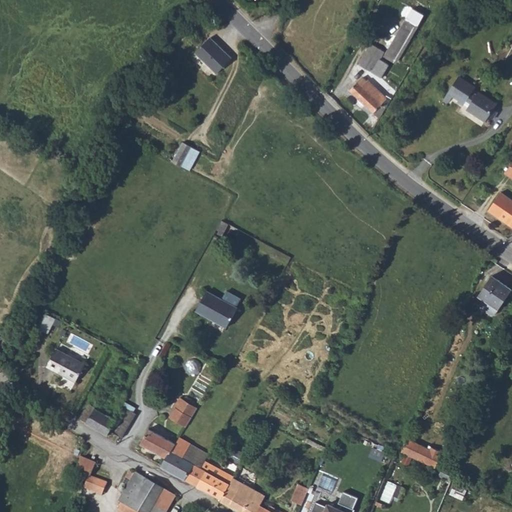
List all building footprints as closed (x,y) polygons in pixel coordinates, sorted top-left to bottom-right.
[(414,6),(386,51),(384,55),(397,63),(427,13),(414,6)] [(195,52),(215,72),(230,57),(209,37),(195,52)] [(359,64),(382,77),(390,63),(382,58),(384,55),(386,51),(372,42),(359,64)] [(491,110),(495,103),(478,92),(476,94),(471,91),(474,87),(459,76),(443,100),(447,102),(452,96),(457,99),(457,101),(462,104),(464,101),(469,104),(466,109),(484,120),(486,117),(490,119),(495,112),(491,110)] [(365,123),(372,129),(391,98),(386,95),(385,96),(369,81),(365,80),(362,77),(349,91),(357,98),(354,102),(361,109),(364,106),(374,115),(373,116),(372,116),(365,123)] [(383,90),(392,96),(395,91),(392,89),(393,86),(388,83),(383,90)] [(144,108),(135,102),(131,108),(140,114),(144,108)] [(183,141),(173,161),(191,169),(201,149),(183,141)] [(488,210),(511,226),(511,200),(500,192),(488,210)] [(491,274),(477,294),(483,298),(498,308),(511,288),(491,274)] [(195,310),(226,326),(237,307),(206,290),(195,310)] [(498,308),(483,298),(479,304),(480,307),(490,314),(494,313),(498,308)] [(39,328),(47,332),(54,318),(46,314),(39,328)] [(46,365),(75,379),(83,363),(55,348),(46,365)] [(125,361),(135,366),(138,361),(128,356),(125,361)] [(169,415),(185,424),(197,405),(179,395),(174,404),(175,405),(169,415)] [(78,418),(107,434),(115,419),(87,403),(78,418)] [(112,431),(121,437),(136,413),(126,407),(112,431)] [(140,442),(165,456),(174,443),(148,428),(140,442)] [(190,442),(178,435),(174,443),(165,456),(160,465),(192,483),(200,468),(201,466),(183,456),(190,442)] [(400,450),(434,467),(441,451),(430,446),(429,447),(406,437),(400,450)] [(208,453),(190,442),(183,456),(201,466),(204,460),(208,453)] [(242,459),(245,454),(234,447),(231,453),(242,459)] [(239,464),(242,459),(231,453),(228,458),(239,464)] [(201,466),(200,468),(206,471),(197,486),(220,499),(233,476),(204,460),(201,466)] [(92,471),(76,464),(74,467),(73,468),(71,469),(71,471),(71,473),(72,474),(73,475),(75,475),(76,475),(74,478),(85,483),(84,487),(101,494),(107,482),(90,475),(92,471)] [(200,468),(192,483),(197,486),(206,471),(200,468)] [(127,506),(122,511),(173,511),(175,511),(169,507),(176,494),(169,491),(134,471),(133,473),(128,470),(124,476),(129,479),(117,500),(127,506)] [(220,500),(240,511),(255,511),(260,504),(255,501),(261,492),(233,476),(220,499),(220,500)] [(379,498),(390,503),(399,484),(387,479),(379,498)] [(297,482),(292,500),(304,503),(309,486),(297,482)] [(348,511),(357,511),(358,510),(357,509),(362,498),(347,491),(342,503),(345,505),(343,509),(328,503),(327,505),(316,501),(311,511),(348,511)] [(255,501),(260,504),(265,494),(261,492),(255,501)]
